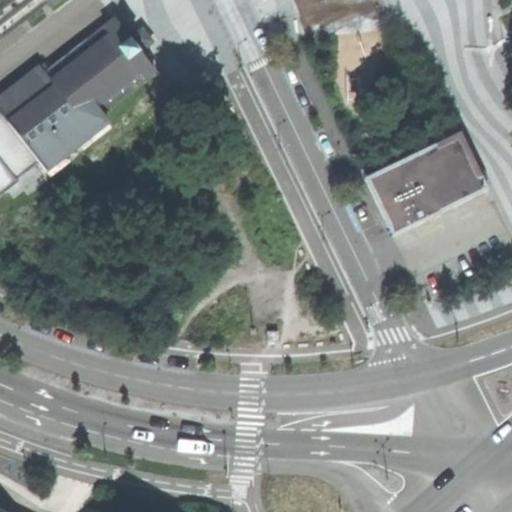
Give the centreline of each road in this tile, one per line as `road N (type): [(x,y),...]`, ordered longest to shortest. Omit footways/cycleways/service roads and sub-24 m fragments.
road 1 (primary): [(0,384),(207,440),(397,454),(465,474)]
road 2 (secondary): [(0,389),(101,441),(342,476),(399,511)]
road 3 (primary): [(416,376),(339,391),(204,392),(0,343)]
road 4 (residential): [(416,376),(233,0)]
